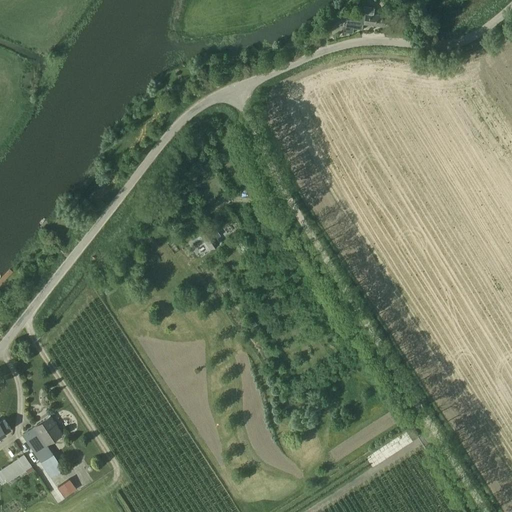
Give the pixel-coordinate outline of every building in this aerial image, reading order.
[(386,17),(374,15),(375,8),(365,7),(364,14),(367,14),(365,24),(385,27),(386,17)] [(345,32),(355,32),(355,27),(364,27),(365,15),(337,15),(337,25),(345,25),(345,32)] [(220,235),(214,226),(201,234),(210,248),(219,242),(216,237),(220,235)] [(247,320),(253,328),(258,324),(252,317),(247,320)] [(50,416),(23,435),(41,461),(50,476),(62,468),(53,453),(51,454),(45,444),(62,433),(50,416)] [(0,434),(10,428),(4,419),(0,422),(0,434)] [(373,453),(380,463),(415,440),(408,430),(373,453)] [(24,453),(0,469),(0,482),(5,479),(10,487),(17,482),(15,477),(24,471),(26,474),(34,469),(24,453)] [(77,488),(69,478),(57,487),(64,497),(77,488)]
